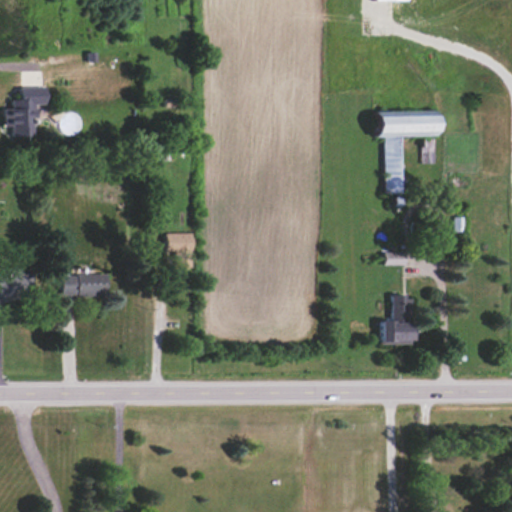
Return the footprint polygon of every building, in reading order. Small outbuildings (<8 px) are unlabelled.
[(418,137),(419,163),(432,163),(431,136),(418,137)] [(162,251),(175,252),(175,267),(189,268),(190,233),(163,232),(162,251)] [(402,252),(381,252),(381,264),(401,264),(402,252)] [(0,298),(31,299),(31,273),(19,273),(19,270),(0,270),(0,298)] [(59,275),(59,296),(104,295),(104,274),(59,275)] [(408,322),(403,322),(404,294),(387,294),(387,320),(376,320),(376,343),(408,344),(408,322)]
